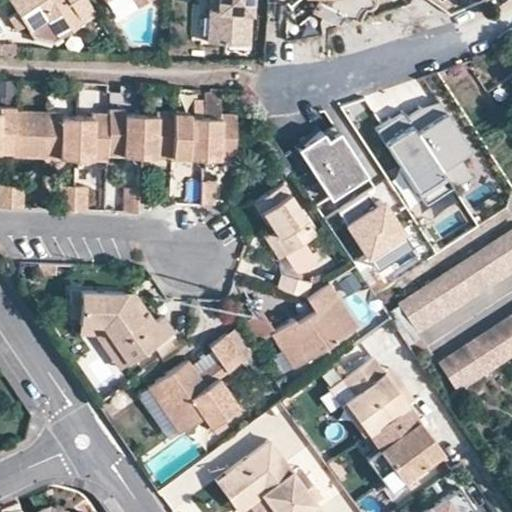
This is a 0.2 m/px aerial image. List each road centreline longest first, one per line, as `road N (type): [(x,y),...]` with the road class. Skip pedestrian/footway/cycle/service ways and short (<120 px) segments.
road 1 (residential): [(271,92),(432,53),(511,14)]
road 2 (unknown): [(87,435),(288,292)]
road 3 (residential): [(189,245),(141,227),(0,222)]
road 4 (residential): [(0,305),(87,435)]
